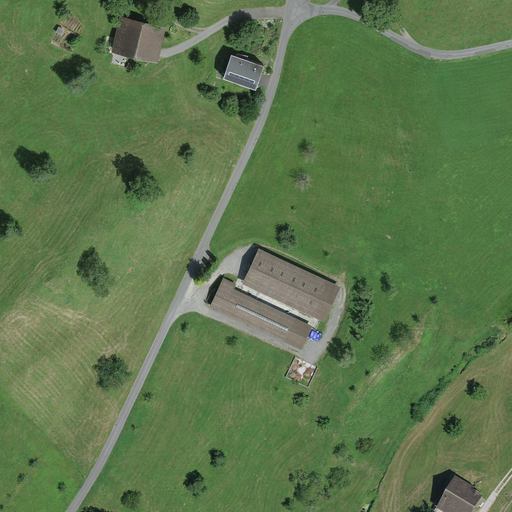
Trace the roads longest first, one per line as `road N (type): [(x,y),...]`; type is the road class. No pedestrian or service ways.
road 1 (residential): [(70,511),(249,148),(292,10)]
road 2 (residential): [(292,10),(356,16),(434,52),(511,42)]
